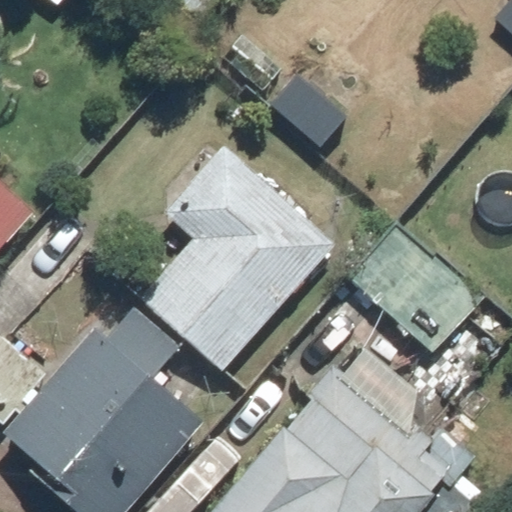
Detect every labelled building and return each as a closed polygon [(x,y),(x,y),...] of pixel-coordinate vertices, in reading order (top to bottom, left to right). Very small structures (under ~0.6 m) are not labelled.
[(37,0),(46,11),(59,0),(37,0)] [(219,0),(142,0),(189,38),(219,0)] [(511,0),(493,24),(511,39),(511,0)] [(347,119),(293,72),(264,106),(318,153),(347,119)] [(0,163),(9,155),(0,146),(0,258),(37,220),(0,183),(0,163)] [(222,375),(333,247),(223,151),(163,220),(192,245),(140,304),(222,375)] [(52,218),(2,274),(40,309),(91,254),(52,218)] [(387,224),(341,281),(288,348),(323,376),(376,309),(431,353),(476,296),(387,224)] [(0,336),(0,425),(66,487),(54,499),(67,511),(129,511),(208,428),(149,374),(173,348),(134,311),(104,344),(86,327),(41,375),(0,336)] [(408,437),(328,372),(324,377),(213,511),(417,511),(467,451),(425,416),(408,437)]
